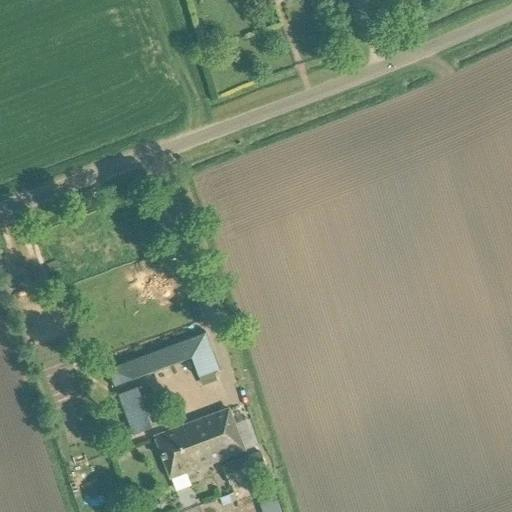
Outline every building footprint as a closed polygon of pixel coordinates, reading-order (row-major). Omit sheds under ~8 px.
[(220,372),(205,333),(107,371),(113,389),(191,359),(199,380),(220,372)] [(154,429),(139,388),(117,396),(132,437),(154,429)] [(229,410),(155,437),(170,479),(186,473),(189,481),(198,477),(195,470),(244,452),(229,410)] [(230,486),(267,472),(260,453),(223,466),(230,486)] [(280,511),(273,490),(256,496),(261,511),(280,511)]
